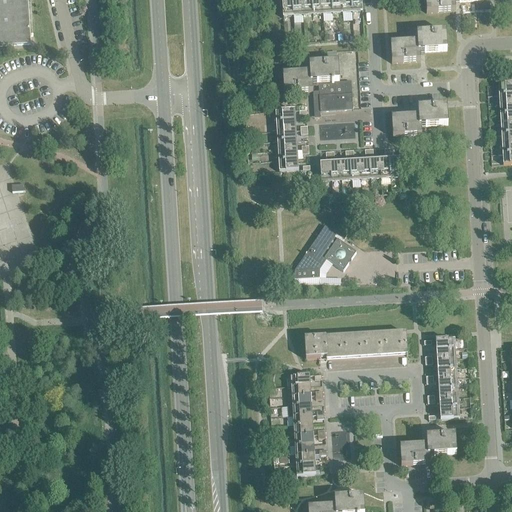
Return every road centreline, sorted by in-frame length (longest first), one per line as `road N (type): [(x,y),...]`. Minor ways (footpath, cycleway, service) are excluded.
road 1 (secondary): [(222,511),(194,96)]
road 2 (secondary): [(162,97),(187,511)]
road 3 (unclassified): [(492,479),(467,86)]
road 4 (residential): [(59,0),(86,95),(162,97)]
road 5 (residential): [(492,479),(396,485),(389,480),(386,412)]
